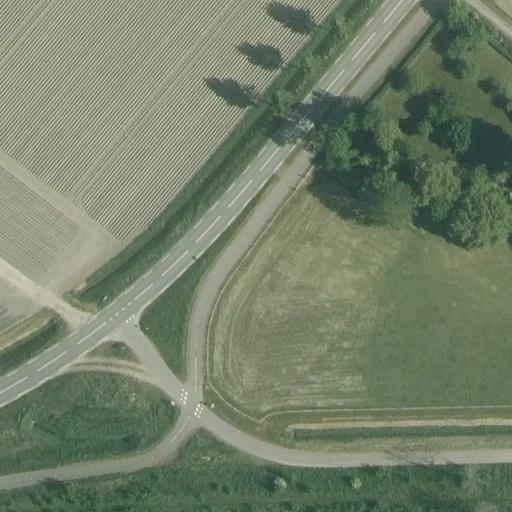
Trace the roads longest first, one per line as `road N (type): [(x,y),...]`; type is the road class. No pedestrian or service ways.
road 1 (unclassified): [(511,458),(284,458),(228,437),(198,414),(117,315)]
road 2 (tertiary): [(117,315),(198,243),(402,0)]
road 3 (tertiary): [(0,395),(117,315)]
